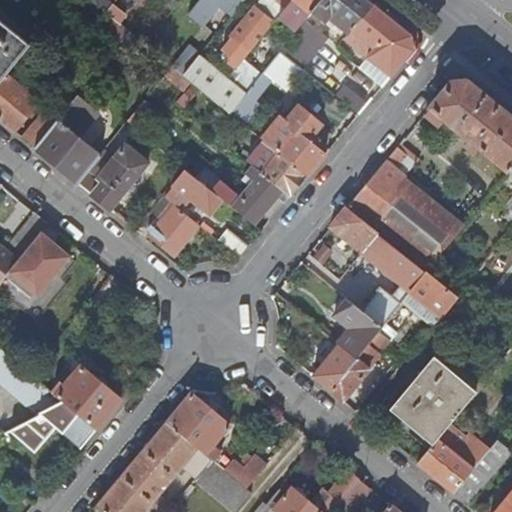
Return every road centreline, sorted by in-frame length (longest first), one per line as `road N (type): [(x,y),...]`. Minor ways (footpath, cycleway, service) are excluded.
road 1 (residential): [(470,14),(214,325)]
road 2 (residential): [(441,511),(214,325)]
road 3 (residential): [(214,325),(0,149)]
road 4 (residential): [(59,511),(214,325)]
